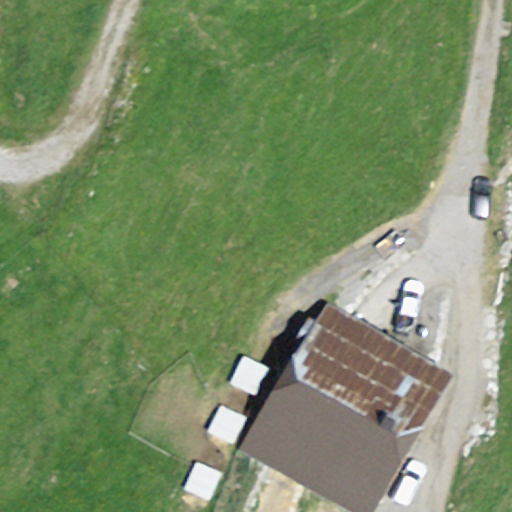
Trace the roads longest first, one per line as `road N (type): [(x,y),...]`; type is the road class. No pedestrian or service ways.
road 1 (track): [(433,511),(468,358),(492,0)]
road 2 (track): [(134,0),(84,148),(34,177),(0,172)]
